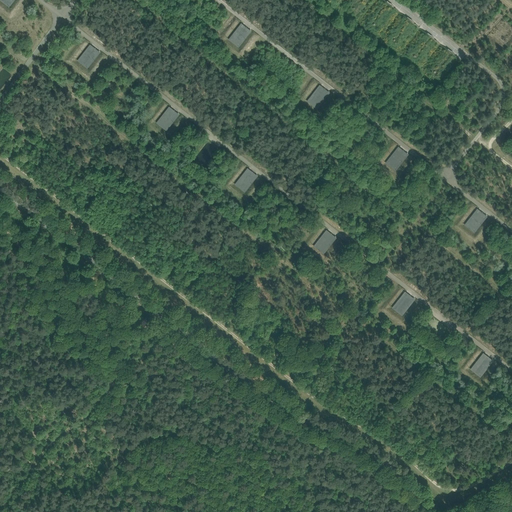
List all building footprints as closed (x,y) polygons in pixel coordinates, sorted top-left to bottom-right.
[(252,31),(241,23),(228,39),(239,47),(252,31)] [(88,69),(100,52),(90,44),(77,60),(88,69)] [(317,109),(330,93),(320,84),(307,101),(317,109)] [(156,123),(166,131),(179,114),(169,106),(156,123)] [(396,171),(409,154),(398,146),(385,163),(396,171)] [(234,184),(245,192),(258,176),(248,168),(234,184)] [(475,233),(488,216),(477,208),(464,225),(475,233)] [(337,237),(326,229),(313,246),(324,254),(337,237)] [(392,307),(402,316),(415,299),(405,291),(392,307)] [(470,369),(480,377),(494,361),(483,352),(470,369)]
